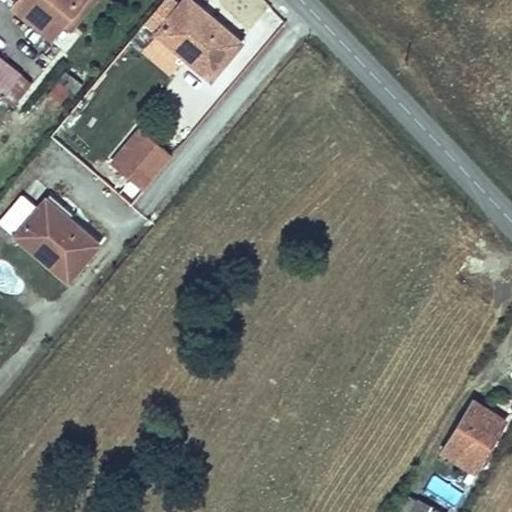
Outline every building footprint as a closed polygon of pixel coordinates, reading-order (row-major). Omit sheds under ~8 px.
[(0,0),(0,2),(26,24),(35,14),(46,0),(0,0)] [(46,0),(35,14),(46,21),(62,0),(46,0)] [(126,0),(118,10),(117,12),(130,23),(159,47),(181,66),(213,30),(176,0),(126,0)] [(159,47),(130,23),(114,41),(144,65),(159,47)] [(61,69),(47,95),(66,105),(80,79),(61,69)] [(109,114),(81,148),(115,176),(130,159),(143,143),(109,114)] [(0,198),(0,233),(40,267),(68,236),(17,193),(6,203),(0,198)] [(454,394),(424,443),(457,462),(485,414),(454,394)] [(426,511),(398,494),(386,511),(426,511)]
